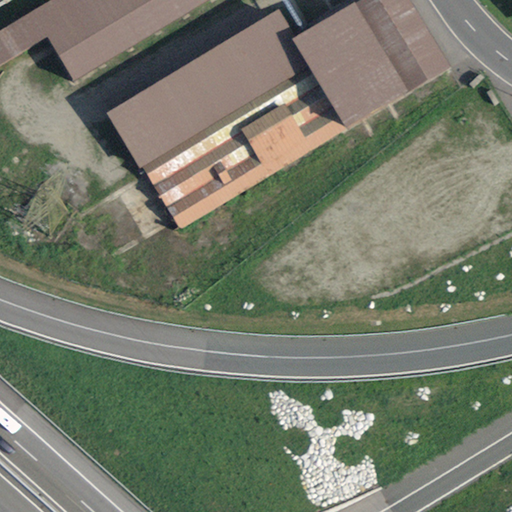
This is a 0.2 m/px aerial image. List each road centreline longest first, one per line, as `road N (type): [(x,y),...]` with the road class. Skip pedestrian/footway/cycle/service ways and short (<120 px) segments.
road 1 (motorway): [(511,337),(357,356),(204,352),(118,341),(0,303)]
road 2 (motorway): [(385,511),(511,439)]
